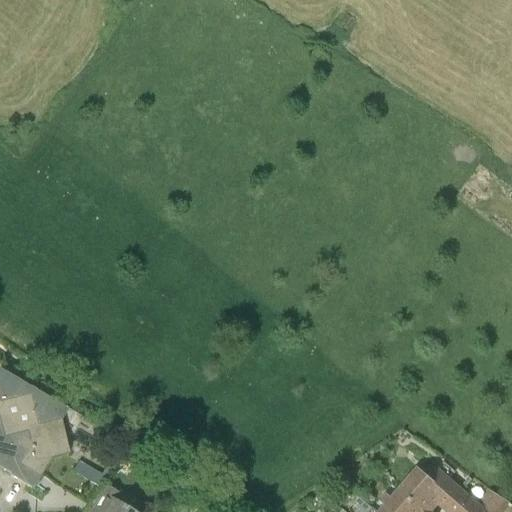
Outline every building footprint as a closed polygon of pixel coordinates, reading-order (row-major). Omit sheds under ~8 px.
[(67,453),(59,422),(66,410),(0,369),(0,468),(11,475),(10,476),(31,489),(51,457),(67,453)] [(126,445),(120,456),(129,462),(136,451),(126,445)] [(479,508),(461,493),(435,470),(428,479),(418,471),(400,492),(422,511),(430,511),(424,507),(432,498),(448,511),(492,511),(502,500),(492,492),(479,508)] [(422,511),(400,492),(399,492),(392,486),(373,508),(377,511),(422,511)] [(129,511),(112,501),(116,493),(106,487),(90,511),(129,511)] [(203,497),(199,493),(194,488),(173,510),(175,511),(181,511),(191,502),(195,506),(203,497)] [(511,511),(511,505),(502,500),(492,511),(511,511)]
